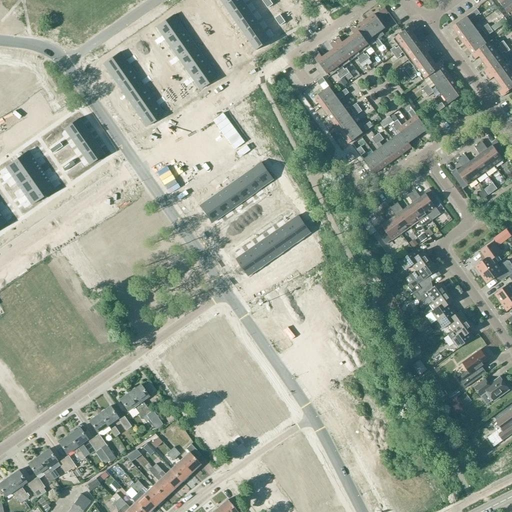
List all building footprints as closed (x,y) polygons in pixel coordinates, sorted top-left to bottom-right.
[(242,0),(233,0),(225,6),(231,15),(246,5),(242,0)] [(511,0),(496,0),(499,4),(500,3),(510,17),(511,15),(511,0)] [(246,5),(231,15),(238,24),(252,13),(246,5)] [(382,17),(388,13),(384,8),(379,12),(382,17)] [(476,10),(452,28),(458,37),(473,26),(469,21),(479,14),(476,10)] [(252,13),(238,24),(244,33),(258,22),(252,13)] [(173,15),(156,27),(162,36),(163,38),(181,26),(173,15)] [(374,15),(364,22),(375,37),(375,36),(378,40),(384,36),(381,32),(385,29),(374,15)] [(258,22),(244,33),(250,41),(265,31),(258,22)] [(382,46),(378,40),(375,36),(375,37),(364,22),(355,29),(354,27),(353,28),(368,49),(370,48),(366,43),(371,39),(379,49),(382,46)] [(393,55),(417,39),(412,33),(416,30),(412,24),(406,29),(407,30),(393,40),(398,48),(396,49),(394,47),(390,51),(393,55)] [(481,29),(484,33),(490,29),(487,25),(481,29)] [(181,26),(163,38),(165,40),(171,48),(188,36),(181,26)] [(473,26),(458,37),(465,46),(480,35),(473,26)] [(347,40),(364,63),(366,62),(369,59),(366,54),(365,55),(363,53),(368,49),(353,28),(350,30),(354,35),(347,40)] [(490,29),(484,33),(487,37),(493,33),(490,29)] [(265,31),(250,41),(256,51),(271,40),(265,31)] [(480,35),(465,46),(472,55),(486,45),(480,35)] [(188,36),(171,48),(176,56),(178,58),(195,47),(188,36)] [(339,38),(333,42),(349,63),(357,57),(359,60),(357,61),(361,66),(364,63),(347,40),(343,44),(339,38)] [(408,60),(428,46),(425,41),(421,44),(417,39),(393,55),(397,60),(401,57),(400,55),(403,54),(407,59),(408,60)] [(472,56),(471,58),(473,61),(479,57),(483,63),(506,46),(503,42),(498,45),(499,47),(497,48),(495,45),(492,41),(486,45),(472,55),(472,56)] [(327,54),(344,77),(345,77),(349,74),(346,69),(344,70),(342,67),(349,63),(333,42),(330,45),(333,50),(327,54)] [(374,46),(370,49),(377,59),(382,56),(374,46)] [(431,49),(428,46),(408,60),(413,68),(411,70),(409,68),(405,71),(408,76),(432,59),(427,52),(431,49)] [(487,68),(482,72),(485,77),(507,61),(502,54),(504,52),(505,54),(510,51),(506,46),(483,63),(487,68)] [(195,47),(178,58),(179,60),(179,61),(185,69),(202,57),(195,47)] [(120,52),(103,64),(110,75),(127,63),(126,61),(120,52)] [(344,77),(327,54),(322,58),(318,52),(313,56),(318,64),(319,63),(329,77),(337,72),(338,74),(336,76),(340,81),(344,77)] [(202,57),(185,69),(191,77),(192,79),(209,67),(202,57)] [(392,63),(389,58),(384,62),(387,67),(392,63)] [(422,81),(428,77),(441,68),(440,66),(442,65),(440,61),(436,64),(432,59),(408,76),(412,80),(416,77),(415,76),(417,74),(422,81)] [(511,68),(507,61),(485,77),(488,81),(494,77),(498,83),(511,73),(511,68)] [(127,63),(110,75),(117,85),(135,73),(129,65),(127,63)] [(209,67),(192,79),(193,81),(194,81),(200,90),(217,78),(209,67)] [(441,68),(428,77),(435,86),(448,77),(447,75),(441,68)] [(135,73),(117,85),(125,96),(142,84),(140,81),(135,73)] [(502,89),(497,93),(501,99),(509,93),(508,93),(511,89),(511,73),(498,83),(502,89)] [(441,95),(455,86),(448,77),(435,86),(441,95)] [(316,83),(319,87),(325,82),(322,78),(316,83)] [(344,79),(338,84),(341,89),(348,84),(344,79)] [(142,84),(125,96),(132,106),(149,94),(143,86),(143,85),(142,84)] [(455,86),(441,95),(448,105),(461,95),(455,86)] [(314,98),(321,107),(336,96),(329,87),(314,98)] [(149,94),(132,106),(139,116),(156,104),(155,102),(149,94)] [(336,96),(321,107),(328,116),(343,106),(339,100),(342,98),(340,94),(336,97),(336,96)] [(435,108),(438,112),(444,107),(441,103),(435,108)] [(156,104),(139,116),(146,127),(164,115),(158,106),(157,106),(156,104)] [(328,116),(334,126),(349,115),(343,106),(328,116)] [(407,123),(417,137),(427,131),(412,110),(408,113),(412,119),(407,123)] [(356,124),(349,115),(334,126),(341,135),(356,124)] [(78,119),(64,129),(70,138),(85,128),(78,119)] [(394,123),(398,130),(400,133),(401,133),(408,144),(409,143),(417,137),(407,123),(402,127),(397,121),(394,123)] [(398,130),(394,123),(390,126),(394,132),(398,130)] [(356,124),(341,135),(347,144),(362,134),(356,124)] [(85,128),(70,138),(76,147),(91,137),(85,128)] [(397,136),(391,140),(402,154),(412,148),(409,143),(408,144),(401,133),(400,133),(398,130),(394,132),(397,136)] [(375,137),(380,143),(383,140),(379,134),(375,137)] [(91,137),(76,147),(83,156),(97,146),(91,137)] [(380,143),(375,137),(371,139),(376,146),(380,143)] [(382,146),(393,161),(402,154),(391,140),(382,146)] [(482,142),(478,145),(494,167),(503,160),(501,157),(506,154),(496,140),(491,144),(492,146),(487,150),(482,142)] [(475,159),(485,173),(494,167),(478,145),(474,148),(479,155),(475,159)] [(97,146),(83,156),(89,165),(104,155),(97,146)] [(382,146),(373,153),(384,167),(393,161),(382,146)] [(356,150),(361,156),(365,153),(360,147),(356,150)] [(28,151),(16,159),(23,169),(34,161),(31,156),(28,151)] [(344,158),(348,163),(354,159),(350,153),(344,158)] [(384,167),(373,153),(364,159),(374,174),(384,167)] [(464,155),(461,158),(476,180),(485,173),(475,159),(469,162),(464,155)] [(476,180),(461,158),(457,160),(462,168),(457,171),(456,169),(451,173),(462,190),(476,180)] [(16,159),(5,167),(9,172),(12,177),(23,169),(16,159)] [(34,161),(23,169),(30,178),(41,170),(34,161)] [(262,162),(251,170),(263,187),(274,180),(273,179),(268,171),(262,162)] [(23,169),(12,177),(18,186),(30,178),(23,169)] [(41,170),(30,178),(36,187),(47,180),(41,170)] [(251,170),(241,177),(253,194),(263,187),(251,170)] [(241,177),(230,184),(242,201),(253,194),(241,177)] [(30,178),(18,186),(25,195),(36,187),(30,178)] [(47,180),(36,187),(43,197),(54,189),(50,184),(47,180)] [(488,187),(484,190),(487,195),(489,193),(492,192),(496,188),(493,183),(488,187)] [(230,184),(220,191),(232,209),(242,201),(230,184)] [(36,187),(25,195),(28,200),(31,205),(43,197),(36,187)] [(415,191),(411,193),(427,215),(441,205),(436,199),(429,189),(424,192),(425,194),(420,198),(415,191)] [(220,191),(210,199),(222,216),(232,209),(220,191)] [(430,220),(427,215),(411,193),(407,196),(413,203),(408,207),(418,222),(422,226),(430,220)] [(210,199),(199,206),(211,223),(222,216),(210,199)] [(394,206),(409,228),(418,222),(408,207),(403,211),(397,203),(394,206)] [(390,220),(401,234),(409,228),(394,206),(390,209),(395,216),(390,220)] [(299,215),(288,223),(300,240),(311,233),(304,223),(299,216),(299,215)] [(401,234),(390,220),(385,223),(380,216),(370,223),(386,245),(401,234)] [(288,223),(278,230),(290,247),(300,240),(288,223)] [(278,230),(268,237),(280,255),(290,247),(278,230)] [(505,232),(500,236),(505,242),(511,238),(506,231),(505,232)] [(268,237),(257,245),(269,262),(280,255),(268,237)] [(410,243),(414,248),(419,244),(415,240),(410,243)] [(480,276),(497,264),(500,261),(497,256),(499,255),(496,251),(499,250),(494,242),(480,252),(486,259),(474,267),(475,269),(473,270),(478,277),(480,275),(480,276)] [(257,245),(247,252),(259,269),(269,262),(257,245)] [(247,252),(236,259),(248,276),(259,269),(247,252)] [(412,266),(416,271),(430,261),(423,252),(413,259),(410,254),(399,262),(405,271),(406,270),(407,270),(412,266)] [(397,253),(391,258),(393,261),(399,257),(397,253)] [(508,277),(511,274),(511,273),(511,268),(511,265),(509,261),(506,260),(502,263),(502,265),(499,267),(497,264),(480,276),(486,284),(498,276),(502,281),(508,277)] [(416,271),(405,279),(409,284),(407,286),(414,294),(427,286),(431,283),(427,278),(437,271),(430,261),(416,271)] [(388,274),(382,278),(388,287),(394,283),(388,274)] [(430,290),(427,286),(414,294),(420,303),(428,297),(432,303),(447,293),(440,283),(430,290)] [(494,295),(500,303),(511,295),(511,285),(510,283),(494,295)] [(432,303),(430,305),(434,310),(431,312),(437,321),(449,313),(445,308),(450,304),(453,302),(447,293),(432,303)] [(511,295),(500,303),(507,312),(511,308),(511,295)] [(449,313),(437,321),(443,329),(448,326),(453,331),(467,321),(460,312),(457,314),(452,317),(449,313)] [(408,321),(403,313),(398,317),(403,324),(408,321)] [(467,321),(453,331),(447,335),(458,349),(467,342),(464,338),(474,330),(467,321)] [(418,356),(426,368),(434,362),(426,350),(418,356)] [(479,370),(489,363),(480,350),(462,363),(468,371),(457,379),(464,389),(483,375),(479,370)] [(420,375),(428,370),(420,360),(413,366),(420,375)] [(485,380),(474,388),(480,397),(487,392),(493,401),(509,390),(500,378),(489,385),(485,380)] [(129,392),(146,416),(150,413),(150,412),(142,401),(148,397),(139,385),(129,392)] [(452,401),(453,400),(461,394),(458,390),(448,396),(452,401)] [(146,416),(129,392),(119,400),(127,412),(134,407),(142,418),(142,417),(145,422),(148,420),(148,419),(146,416)] [(98,414),(107,426),(117,419),(109,407),(98,414)] [(511,426),(511,409),(496,421),(501,428),(488,438),(494,447),(511,433),(511,426)] [(150,413),(146,416),(148,419),(148,420),(149,421),(156,416),(152,411),(150,412),(150,413)] [(107,426),(98,414),(88,421),(96,433),(97,432),(99,435),(103,435),(110,431),(109,430),(107,426)] [(119,420),(126,430),(131,427),(124,416),(119,420)] [(119,434),(114,427),(109,430),(110,431),(115,437),(119,434)] [(78,428),(68,436),(76,447),(77,447),(84,458),(89,454),(82,443),(87,440),(78,428)] [(93,438),(100,449),(101,448),(111,462),(115,459),(98,434),(93,438)] [(76,447),(68,436),(58,443),(66,455),(72,450),(80,461),(84,458),(77,447),(76,447)] [(100,449),(93,438),(88,442),(95,452),(100,449)] [(179,461),(190,473),(199,465),(194,460),(199,455),(189,444),(184,448),(188,452),(179,461)] [(169,451),(175,457),(179,454),(173,447),(169,451)] [(48,450),(37,457),(53,480),(58,477),(53,470),(59,466),(56,462),(48,450)] [(175,457),(169,451),(166,453),(172,460),(175,457)] [(62,460),(69,470),(74,467),(67,456),(62,460)] [(53,480),(37,457),(27,465),(35,476),(42,472),(50,483),(53,480)] [(69,470),(62,460),(58,463),(65,473),(69,470)] [(179,461),(170,469),(181,481),(190,473),(179,461)] [(157,474),(172,490),(181,481),(170,469),(164,474),(161,471),(155,464),(151,468),(157,474)] [(152,486),(163,498),(172,490),(157,474),(151,468),(148,471),(157,481),(152,486)] [(7,479),(23,501),(28,497),(20,487),(25,483),(17,472),(7,479)] [(105,472),(100,476),(103,480),(108,476),(105,472)] [(31,481),(41,495),(46,492),(43,489),(44,488),(36,478),(31,481)] [(23,501),(7,479),(0,483),(0,490),(5,498),(12,493),(14,496),(14,497),(19,504),(23,501)] [(85,486),(90,492),(100,485),(96,479),(85,486)] [(41,495),(31,481),(27,485),(36,499),(41,496),(41,495)] [(133,484),(139,491),(143,487),(137,481),(133,484)] [(133,484),(130,487),(136,494),(130,499),(133,503),(142,511),(148,511),(154,507),(143,494),(139,491),(133,484)] [(163,498),(152,486),(147,491),(143,487),(139,491),(143,494),(154,507),(163,498)] [(116,502),(125,511),(142,511),(133,503),(128,508),(119,498),(119,497),(115,493),(111,497),(116,502)] [(77,498),(86,506),(90,501),(80,494),(77,498)] [(77,498),(73,503),(83,511),(86,506),(77,498)] [(216,508),(219,511),(236,511),(226,500),(216,508)] [(125,511),(116,502),(113,504),(120,511),(125,511)] [(69,508),(74,511),(81,511),(83,511),(73,503),(69,508)]
